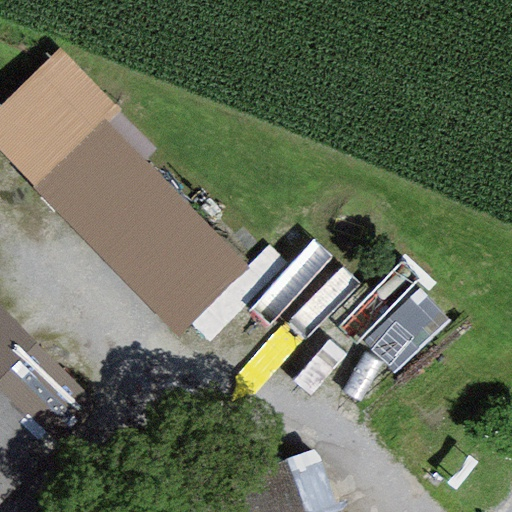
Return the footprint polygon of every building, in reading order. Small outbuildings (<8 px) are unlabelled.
[(244,265),(103,121),(37,185),(178,329),(244,265)] [(297,359),(356,288),(309,249),(250,320),(297,359)] [(341,312),(371,343),(424,291),(393,260),(341,312)] [(0,511),(6,511),(107,416),(0,304),(0,511)] [(400,372),(416,411),(487,382),(471,343),(400,372)] [(338,511),(317,451),(232,481),(243,511),(338,511)]
